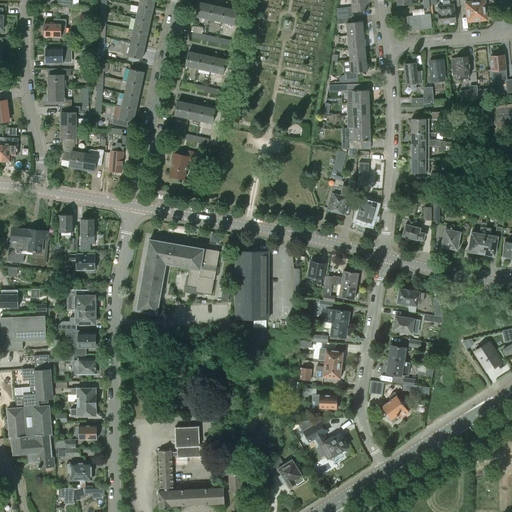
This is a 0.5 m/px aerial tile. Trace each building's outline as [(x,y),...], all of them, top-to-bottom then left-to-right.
[(139,0),(138,6),(152,9),(153,0),(139,0)] [(350,0),(351,7),(352,12),(368,10),(367,2),(370,2),(369,0),(350,0)] [(474,0),(475,3),(466,4),(468,21),(486,19),(484,2),(483,2),(483,0),(474,0)] [(196,17),(209,19),(212,5),(199,2),(196,17)] [(209,19),(221,22),(224,8),(212,5),(209,19)] [(437,13),(439,24),(456,22),(455,11),(454,11),(453,5),(437,6),(438,13),(437,13)] [(138,6),(136,18),(149,21),(152,9),(138,6)] [(224,8),(221,22),(234,25),(237,11),(224,8)] [(410,27),(411,29),(414,29),(414,26),(431,24),(430,14),(406,17),(407,27),(410,27)] [(346,23),(347,35),(363,34),(362,21),(351,22),(351,16),(345,16),(338,17),(337,17),(336,24),(346,23)] [(136,18),(133,31),(146,34),(149,21),(136,18)] [(52,41),(59,41),(59,37),(60,37),(60,34),(63,34),(63,27),(60,27),(60,24),(45,23),(45,29),(43,29),(43,35),(44,35),(44,36),(52,37),(52,41)] [(133,31),(130,43),(143,46),(146,34),(133,31)] [(192,38),(204,40),(205,35),(202,34),(193,32),(192,38)] [(347,35),(348,48),(364,46),(363,34),(347,35)] [(204,40),(217,43),(218,38),(205,35),(204,40)] [(218,38),(217,43),(229,46),(230,40),(218,38)] [(143,46),(130,43),(127,56),(140,59),(143,46)] [(62,62),(70,62),(70,56),(71,56),(70,45),(61,45),(61,48),(46,48),(46,63),(47,63),(47,64),(52,64),(52,62),(62,62)] [(348,48),(349,60),(366,58),(364,46),(348,48)] [(185,66),(198,69),(201,54),(188,52),(185,66)] [(198,69),(211,71),(214,57),(201,54),(198,69)] [(503,55),(502,56),(500,54),(497,54),(496,56),(490,57),(492,81),(505,80),(506,80),(503,55)] [(214,57),(211,71),(223,74),(226,60),(214,57)] [(455,59),(451,59),(452,75),(460,75),(460,79),(468,78),(468,74),(470,74),(469,57),(455,58),(455,59)] [(366,58),(349,60),(350,73),(344,73),(345,79),(357,78),(356,72),(367,71),(366,58)] [(429,61),(431,82),(444,80),(442,59),(429,61)] [(74,69),(86,70),(87,60),(74,60),(74,69)] [(98,63),(97,76),(103,76),(103,72),(108,72),(108,64),(98,63)] [(404,64),(406,84),(421,82),(421,71),(416,71),(415,63),(404,64)] [(47,75),(47,88),(65,87),(65,81),(63,81),(63,69),(47,69),(47,75)] [(129,69),(127,81),(141,85),(144,72),(129,69)] [(223,80),(221,90),(228,91),(230,82),(223,80)] [(127,81),(124,94),(138,97),(141,85),(127,81)] [(181,87),(193,90),(195,84),(182,82),(181,87)] [(193,90),(206,93),(207,87),(195,84),(193,90)] [(347,104),(353,103),(369,103),(369,90),(358,90),(358,84),(341,85),(341,91),(347,91),(347,104)] [(460,100),(478,98),(477,89),(477,85),(469,86),(469,90),(459,91),(460,100)] [(59,101),(59,107),(71,106),(71,100),(63,100),(63,95),(65,95),(65,87),(47,88),(47,100),(48,100),(48,101),(59,101)] [(207,87),(206,93),(218,95),(220,90),(207,87)] [(423,88),(423,98),(423,104),(434,103),(432,87),(423,88)] [(124,94),(121,107),(136,110),(138,97),(124,94)] [(0,121),(9,121),(6,100),(0,100),(0,121)] [(175,115),(187,118),(190,104),(178,101),(175,115)] [(369,103),(353,103),(353,115),(369,115),(369,103)] [(187,118),(200,121),(203,107),(190,104),(187,118)] [(511,104),(495,106),(498,126),(503,126),(506,126),(506,125),(511,124),(511,104)] [(59,113),(59,126),(78,126),(78,119),(76,119),(76,113),(71,113),(71,106),(59,107),(59,113)] [(136,110),(121,107),(119,119),(113,117),(112,124),(127,127),(128,121),(133,122),(136,110)] [(203,107),(200,121),(212,123),(215,109),(203,107)] [(232,121),(238,122),(241,109),(235,107),(232,121)] [(369,115),(353,115),(353,127),(370,127),(369,115)] [(411,119),(411,132),(429,132),(429,119),(411,119)] [(63,138),(63,145),(74,144),(74,138),(76,138),(76,133),(78,132),(78,126),(59,126),(59,132),(57,132),(57,137),(60,137),(60,138),(63,138)] [(9,136),(16,136),(17,127),(9,127),(9,136)] [(370,127),(353,127),(354,134),(348,134),(348,149),(362,149),(362,141),(370,140),(370,127)] [(170,136),(183,139),(184,134),(171,131),(170,136)] [(411,132),(411,146),(429,146),(438,146),(445,146),(445,141),(440,141),(440,140),(429,140),(429,132),(411,132)] [(183,139),(195,142),(196,136),(184,134),(183,139)] [(196,136),(195,142),(208,145),(209,139),(196,136)] [(2,137),(1,161),(11,162),(11,155),(17,156),(18,138),(2,137)] [(76,168),(82,169),(85,152),(79,151),(79,153),(75,152),(74,144),(63,145),(63,151),(61,160),(70,161),(69,166),(69,168),(76,169),(76,168)] [(429,146),(411,146),(411,173),(429,173),(429,146)] [(85,152),(82,169),(87,169),(87,170),(93,172),(93,171),(94,171),(95,165),(101,166),(104,150),(98,149),(96,156),(89,155),(90,153),(85,152)] [(116,152),(111,151),(109,171),(121,172),(123,153),(122,152),(122,149),(116,149),(116,152)] [(169,176),(184,180),(188,162),(200,164),(202,155),(187,151),(186,156),(175,154),(169,176)] [(359,162),(357,184),(367,185),(369,163),(359,162)] [(335,179),(341,181),(344,173),(337,171),(335,179)] [(332,193),(327,210),(335,212),(342,186),(338,185),(338,188),(334,187),(333,193),(332,193)] [(342,185),(342,186),(335,212),(344,214),(348,197),(350,188),(342,185)] [(361,221),(370,224),(371,222),(376,206),(368,204),(370,198),(364,197),(362,202),(357,218),(362,220),(361,221)] [(433,203),(433,224),(440,224),(439,207),(444,207),(444,203),(433,203)] [(423,220),(431,220),(431,207),(423,207),(423,220)] [(59,215),(59,232),(73,231),(73,215),(66,215),(65,214),(62,214),(61,215),(59,215)] [(81,235),(81,240),(80,240),(80,250),(87,250),(87,248),(90,246),(90,244),(94,244),(94,219),(92,219),(91,218),(88,218),(87,219),(81,219),(81,235)] [(418,232),(419,227),(414,225),(416,220),(408,218),(407,223),(405,223),(402,235),(417,239),(417,238),(422,240),(424,234),(418,232)] [(450,249),(454,250),(455,248),(456,249),(460,232),(452,231),(452,227),(446,226),(446,229),(445,228),(442,246),(449,247),(450,249)] [(472,233),(469,251),(470,251),(471,253),(474,254),(476,252),(479,253),(479,254),(481,254),(485,228),(480,227),(479,234),(472,233)] [(32,255),(31,264),(45,265),(46,252),(42,251),(43,241),(47,241),(48,231),(30,229),(30,230),(12,228),(11,241),(9,240),(7,261),(23,263),(24,254),(32,255)] [(485,228),(481,254),(483,255),(483,254),(486,254),(487,256),(491,257),(493,255),(494,255),(497,237),(489,236),(490,229),(485,228)] [(503,257),(504,257),(506,259),(509,259),(510,257),(511,257),(511,237),(508,237),(508,242),(504,241),(503,257)] [(136,310),(158,313),(166,264),(188,268),(186,276),(198,278),(198,277),(214,279),(219,251),(149,239),(136,310)] [(66,251),(56,251),(56,260),(66,260),(66,251)] [(235,319),(268,319),(268,251),(252,251),(235,251),(235,319)] [(94,267),(96,266),(96,263),(94,262),(94,254),(76,255),(69,255),(69,261),(77,261),(77,269),(86,269),(86,273),(93,272),(93,269),(95,269),(94,267)] [(314,287),(320,288),(322,279),(325,264),(318,263),(317,261),(313,261),(312,262),(311,262),(308,277),(315,278),(314,287)] [(8,267),(8,276),(16,277),(17,268),(8,267)] [(332,283),(341,284),(356,287),(358,273),(344,271),(342,277),(333,276),(333,277),(327,276),(325,287),(331,288),(332,283)] [(356,287),(341,284),(339,297),(354,299),(355,300),(356,293),(355,293),(356,287)] [(398,301),(397,303),(416,305),(417,301),(423,301),(424,293),(413,291),(413,289),(406,288),(406,290),(399,289),(399,295),(397,295),(396,301),(398,301)] [(67,310),(76,309),(95,309),(96,307),(96,303),(95,302),(95,296),(77,296),(77,289),(67,290),(67,297),(67,310)] [(17,294),(17,290),(1,290),(1,294),(0,294),(0,307),(18,308),(18,294),(17,294)] [(323,294),(322,300),(333,302),(333,303),(334,303),(335,296),(323,294)] [(431,298),(434,315),(442,317),(442,313),(441,313),(439,303),(440,303),(439,297),(431,298)] [(333,302),(322,300),(321,307),(326,308),(332,309),(333,303),(333,302)] [(350,312),(332,309),(326,308),(324,321),(332,322),(348,325),(349,318),(350,318),(350,314),(349,313),(350,312)] [(95,309),(76,309),(76,317),(70,317),(70,323),(67,323),(67,322),(56,322),(55,329),(76,329),(76,323),(95,323),(95,317),(96,315),(96,312),(95,310),(95,309)] [(442,323),(442,317),(434,315),(424,314),(423,321),(442,323)] [(23,349),(22,341),(46,340),(45,316),(0,318),(2,350),(23,349)] [(393,330),(411,333),(415,334),(417,320),(395,316),(393,330)] [(348,325),(332,322),(330,335),(346,338),(346,336),(347,336),(348,332),(347,331),(348,325)] [(79,330),(67,330),(67,335),(73,335),(73,340),(78,340),(78,348),(95,347),(95,346),(96,344),(96,341),(95,340),(95,333),(79,333),(79,330)] [(312,341),(328,343),(328,336),(311,335),(311,341),(312,341)] [(408,346),(420,348),(421,341),(409,339),(408,346)] [(487,342),(473,351),(486,370),(499,361),(487,342)] [(511,344),(503,349),(506,355),(511,351),(511,344)] [(391,345),(388,359),(403,361),(406,347),(391,345)] [(325,360),(324,363),(341,365),(342,359),(343,358),(344,355),(343,354),(343,352),(326,349),(320,349),(320,355),(317,354),(317,359),(325,360)] [(15,388),(16,408),(16,409),(38,407),(38,406),(38,400),(52,399),(49,355),(41,356),(41,366),(35,366),(35,368),(8,370),(9,381),(29,380),(29,387),(15,388)] [(403,361),(388,359),(386,373),(406,376),(408,362),(403,361)] [(73,374),(79,373),(79,374),(96,374),(95,372),(96,371),(96,368),(95,367),(95,360),(73,360),(73,374)] [(341,365),(324,363),(324,366),(316,365),(315,371),(318,371),(317,377),(339,379),(340,378),(341,377),(342,374),(340,373),(341,365)] [(299,379),(310,381),(311,369),(301,368),(299,379)] [(404,377),(403,384),(414,385),(415,379),(404,377)] [(372,381),(370,392),(380,394),(382,382),(372,381)] [(261,384),(232,384),(232,385),(232,395),(249,395),(261,395),(261,384)] [(414,385),(403,384),(402,390),(419,393),(420,386),(414,385)] [(77,395),(77,402),(96,401),(95,388),(70,388),(70,395),(77,395)] [(310,401),(312,401),(312,411),(328,411),(328,409),(336,409),(336,408),(338,407),(338,402),(336,402),(337,395),(310,395),(310,401)] [(390,418),(392,419),(399,414),(401,418),(408,412),(406,409),(410,405),(403,395),(396,396),(383,407),(386,412),(386,413),(385,414),(385,415),(385,416),(386,417),(386,418),(388,418),(389,418),(390,418)] [(96,401),(77,402),(77,409),(70,409),(71,416),(96,415),(96,401)] [(16,409),(16,408),(7,409),(8,419),(5,420),(5,428),(9,427),(10,438),(12,438),(13,455),(29,453),(29,460),(38,459),(39,468),(54,467),(53,457),(51,458),(49,435),(51,435),(49,405),(38,406),(38,407),(16,409)] [(306,422),(314,434),(325,427),(320,420),(306,422)] [(79,426),(74,427),(74,434),(76,437),(79,437),(79,439),(96,439),(96,437),(97,436),(97,434),(96,433),(96,426),(79,426)] [(173,490),(171,456),(177,456),(177,458),(200,457),(199,446),(200,446),(199,426),(175,427),(175,438),(176,444),(176,448),(177,448),(177,452),(171,453),(171,450),(158,451),(160,491),(158,491),(159,509),(171,508),(171,505),(224,503),(224,493),(242,492),(240,463),(228,464),(228,465),(219,466),(219,475),(229,474),(230,487),(173,490)] [(325,438),(318,442),(321,446),(317,448),(322,457),(326,454),(328,458),(338,452),(339,453),(342,454),(346,452),(346,449),(347,448),(339,435),(333,439),(333,438),(326,442),(325,438)] [(55,449),(66,448),(76,448),(76,439),(66,440),(55,440),(55,449)] [(66,448),(66,457),(81,457),(80,448),(76,448),(66,448)] [(481,463),(493,456),(489,449),(477,456),(481,463)] [(269,477),(279,471),(281,475),(279,476),(283,483),(285,481),(289,487),(295,483),(297,485),(304,480),(301,476),(302,475),(296,467),(296,465),(295,462),(293,462),(292,460),(284,465),(277,455),(270,462),(269,477)] [(67,464),(67,473),(71,473),(71,480),(83,479),(85,481),(89,481),(92,477),(92,473),(91,472),(91,463),(67,464)] [(74,489),(76,501),(81,500),(81,499),(85,498),(83,488),(74,489)] [(73,489),(59,489),(59,497),(65,497),(65,502),(73,502),(73,489)]
